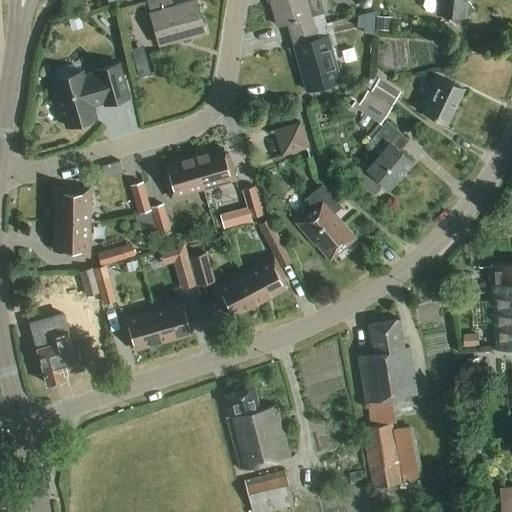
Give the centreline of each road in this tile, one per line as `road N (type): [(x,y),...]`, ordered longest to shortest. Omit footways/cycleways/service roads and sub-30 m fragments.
road 1 (residential): [(511,137),(445,237),(327,319),(23,421)]
road 2 (residential): [(0,168),(46,170),(207,120),(224,87),(238,0)]
road 3 (tertiary): [(19,29),(0,148)]
